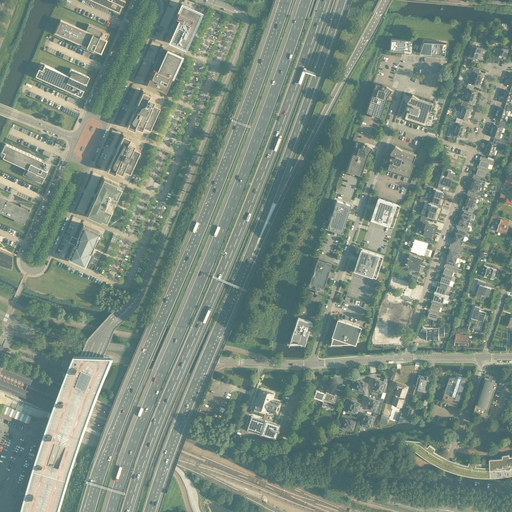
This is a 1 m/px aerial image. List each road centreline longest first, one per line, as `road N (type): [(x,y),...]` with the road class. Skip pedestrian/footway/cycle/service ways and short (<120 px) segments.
road 1 (motorway): [(126,511),(324,0)]
road 2 (motorway): [(285,0),(88,511)]
road 3 (motorway): [(305,0),(110,511)]
road 4 (motorway): [(248,253),(386,0)]
road 5 (motorway): [(147,511),(248,253)]
road 6 (motorway): [(248,253),(341,0)]
road 7 (unclassified): [(68,156),(22,260),(30,271),(42,265),(87,164)]
road 8 (unclassified): [(312,363),(389,124)]
road 9 (residential): [(408,357),(471,150)]
road 10 (unclassified): [(235,361),(43,333)]
road 11 (residential): [(471,150),(501,75),(493,71),(467,149)]
road 12 (unclassified): [(107,121),(155,0)]
road 13 (unclassified): [(138,0),(87,112)]
